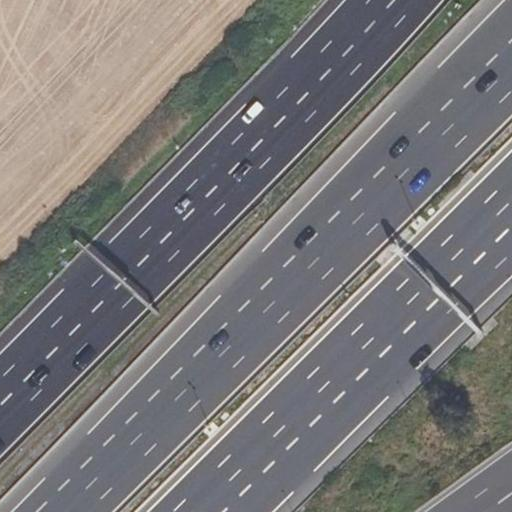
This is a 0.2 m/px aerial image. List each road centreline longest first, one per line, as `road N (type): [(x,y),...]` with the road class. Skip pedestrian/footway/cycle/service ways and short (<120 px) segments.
road 1 (motorway): [(511,63),(60,511)]
road 2 (motorway): [(395,0),(0,408)]
road 3 (motorway): [(207,511),(506,219)]
